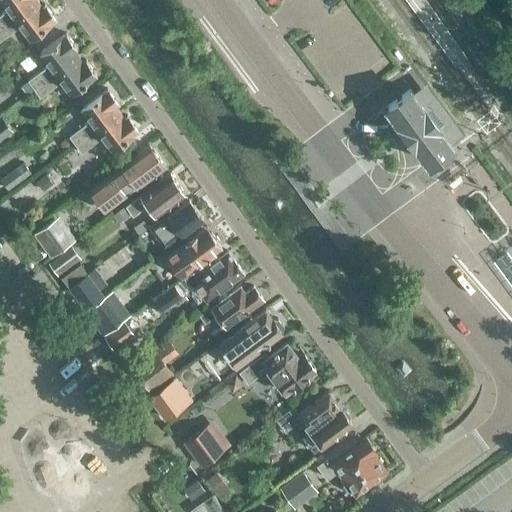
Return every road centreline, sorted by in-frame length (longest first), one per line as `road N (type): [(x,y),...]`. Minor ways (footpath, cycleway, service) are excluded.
road 1 (residential): [(71,0),(426,478)]
road 2 (secondary): [(511,375),(323,139)]
road 3 (secondary): [(323,139),(219,0)]
